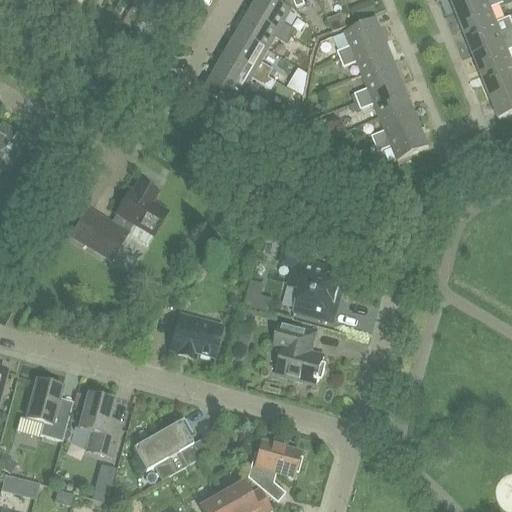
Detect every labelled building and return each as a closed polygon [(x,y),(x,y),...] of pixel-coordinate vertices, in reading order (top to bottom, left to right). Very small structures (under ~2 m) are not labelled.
[(136,0),(129,12),(138,17),(148,0),(136,0)] [(148,22),(160,2),(171,8),(175,0),(148,0),(138,17),(148,22)] [(258,0),(250,15),(292,39),(296,32),(284,24),(291,12),(271,0),(258,0)] [(302,0),(292,0),(297,10),(305,6),(302,0)] [(449,0),(456,15),(492,0),(449,0)] [(465,36),(496,23),(491,10),(504,5),(502,0),(492,0),(456,15),(465,36)] [(360,4),(348,9),(354,22),(365,18),(360,4)] [(129,12),(122,24),(131,30),(138,17),(129,12)] [(101,15),(96,25),(103,30),(109,20),(101,15)] [(288,47),(292,39),(250,15),(239,35),(268,52),(275,39),(288,47)] [(340,62),(385,44),(377,22),(345,35),(351,48),(337,54),(340,62)] [(511,32),(501,36),(496,23),(465,36),(473,57),(511,41),(511,32)] [(148,45),(130,34),(123,46),(141,56),(148,45)] [(261,64),(268,52),(239,35),(227,54),(269,79),(278,84),(282,76),(261,64)] [(482,78),(511,65),(511,62),(508,52),(511,50),(511,41),(473,57),(482,78)] [(363,77),(394,65),(385,44),(340,62),(344,70),(357,64),(363,77)] [(278,84),(269,79),(227,54),(216,74),(245,91),(252,79),(273,91),(278,84)] [(344,70),(340,62),(332,65),(335,73),(344,70)] [(358,104),(403,86),(394,65),(363,77),(368,91),(354,96),(358,104)] [(511,65),(482,78),(490,99),(511,90),(511,65)] [(300,70),(288,90),(303,98),(307,75),(300,70)] [(256,98),(245,91),(216,74),(204,94),(233,111),(256,125),(261,116),(250,109),(256,98)] [(284,97),(288,90),(278,84),(274,91),(284,97)] [(380,120),(411,107),(403,86),(358,104),(361,112),(374,107),(380,120)] [(511,90),(490,99),(499,121),(511,115),(511,90)] [(299,121),(302,106),(292,101),(285,113),(299,121)] [(375,146),(420,128),(411,107),(380,120),(385,133),(372,138),(375,146)] [(299,123),(289,117),(282,129),(292,134),(299,123)] [(420,128),(375,146),(378,154),(392,149),(397,163),(429,150),(420,128)] [(0,207),(7,212),(13,203),(15,204),(35,169),(23,162),(33,145),(9,131),(0,133),(0,170),(6,175),(0,185),(0,207)] [(314,132),(301,136),(305,147),(318,142),(314,132)] [(357,170),(352,159),(342,163),(347,174),(357,170)] [(147,248),(153,239),(168,215),(145,201),(151,191),(139,184),(133,194),(130,192),(116,216),(119,218),(113,227),(87,212),(71,239),(112,263),(128,236),(147,248)] [(347,275),(305,264),(309,250),(287,244),(281,266),(294,269),(289,288),(301,291),(295,314),(328,324),(335,301),(336,301),(340,299),(347,275)] [(39,258),(25,251),(15,269),(28,277),(39,258)] [(11,292),(4,305),(12,310),(20,298),(11,292)] [(240,324),(253,328),(256,319),(247,316),(242,315),(240,324)] [(222,329),(180,317),(170,353),(177,355),(176,357),(195,362),(196,356),(213,361),(217,346),(220,345),(223,335),(221,333),(222,329)] [(315,336),(280,326),(274,350),(284,352),(277,377),(316,388),(317,383),(319,383),(319,381),(323,378),(325,370),(323,366),(322,366),(324,359),(310,355),(315,336)] [(62,390),(36,383),(26,421),(43,426),(40,438),(62,444),(67,424),(54,420),(62,390)] [(121,426),(108,422),(113,404),(88,397),(79,431),(91,435),(86,453),(111,460),(121,426)] [(204,441),(197,445),(193,447),(186,437),(190,435),(183,423),(133,451),(146,474),(159,467),(166,481),(188,469),(205,458),(212,455),(204,441)] [(300,455),(261,445),(250,442),(246,454),(254,456),(247,481),(277,506),(285,496),(269,482),(265,481),(267,473),(293,480),(300,455)] [(14,466),(1,457),(0,458),(0,471),(8,476),(14,466)] [(104,469),(95,502),(106,505),(115,472),(104,469)] [(1,494),(36,503),(40,488),(5,479),(1,494)] [(221,497),(229,511),(271,511),(259,491),(249,497),(242,485),(221,497)] [(229,511),(221,497),(199,509),(200,511),(229,511)]
